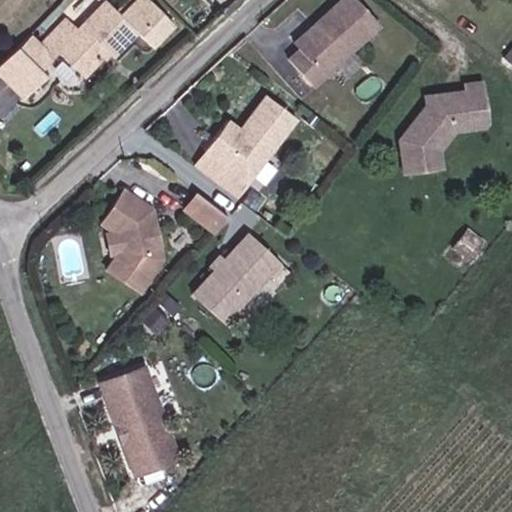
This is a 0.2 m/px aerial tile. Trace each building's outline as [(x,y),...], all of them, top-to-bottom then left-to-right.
[(100,0),(89,0),(69,21),(81,33),(106,6),(100,0)] [(368,31),(339,0),(336,0),(283,50),(289,56),(277,66),(302,92),(368,31)] [(81,33),(69,21),(39,51),(51,62),(59,54),(88,80),(112,54),(118,61),(140,39),(158,56),(179,35),(147,3),(126,25),(106,6),(81,33)] [(44,81),(15,53),(0,69),(0,80),(23,103),(44,81)] [(461,121),(472,120),(469,91),(452,93),(452,100),(420,102),(419,108),(416,112),(413,110),(384,146),(387,179),(426,175),(424,157),(438,140),(456,139),(455,128),(461,121)] [(196,156),(240,187),(285,123),(254,101),(229,136),(217,127),(196,156)] [(473,137),(472,120),(461,121),(455,128),(456,139),(473,137)] [(240,187),(196,156),(183,174),(226,207),(240,187)] [(135,225),(133,216),(105,198),(83,231),(96,240),(101,257),(88,277),(121,298),(142,265),(141,256),(137,257),(132,225),(135,225)] [(212,223),(181,198),(168,214),(198,238),(212,223)] [(264,268),(232,238),(174,301),(207,330),(264,268)] [(475,259),(460,246),(444,265),(460,278),(475,259)] [(162,457),(128,370),(85,386),(119,474),(162,457)]
